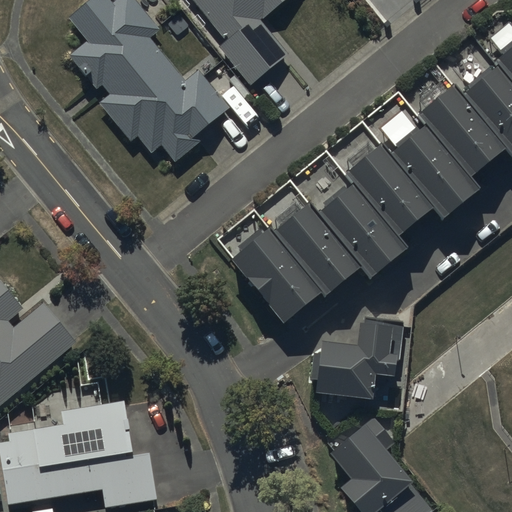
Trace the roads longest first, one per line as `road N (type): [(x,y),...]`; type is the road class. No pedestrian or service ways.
road 1 (residential): [(463,0),(133,268)]
road 2 (residential): [(265,511),(215,382),(133,268)]
road 3 (residential): [(133,268),(0,109)]
